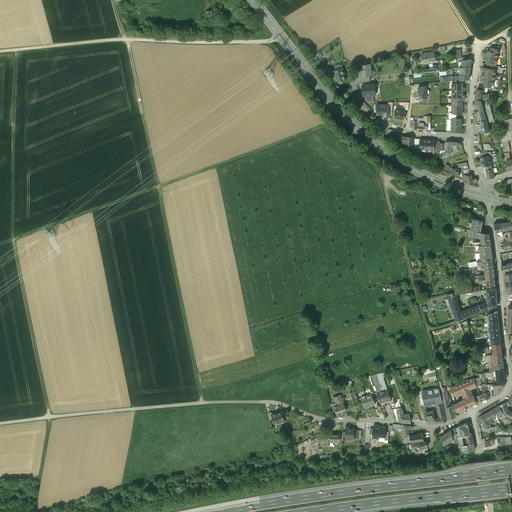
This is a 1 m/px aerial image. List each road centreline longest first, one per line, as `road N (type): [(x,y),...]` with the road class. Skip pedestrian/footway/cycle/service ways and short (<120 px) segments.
road 1 (track): [(384,174),(324,125),(0,241)]
road 2 (track): [(200,402),(114,0)]
road 3 (track): [(16,46),(14,236),(49,416)]
road 4 (motorway): [(511,469),(212,511)]
road 5 (tertiary): [(427,177),(347,119),(252,0)]
road 6 (track): [(263,402),(49,416)]
road 7 (motorway): [(330,511),(511,488)]
road 8 (residential): [(433,428),(322,420),(263,402)]
road 9 (residential): [(487,200),(508,364)]
road 10 (residential): [(468,138),(402,130),(373,117),(356,98),(347,65)]
